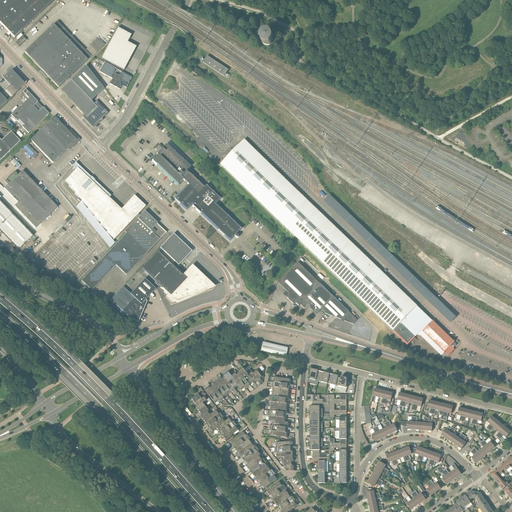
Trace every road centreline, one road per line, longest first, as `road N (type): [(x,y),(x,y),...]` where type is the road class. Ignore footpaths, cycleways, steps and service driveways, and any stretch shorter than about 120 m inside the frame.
road 1 (trunk): [(210,511),(75,365),(0,299)]
road 2 (trunk): [(0,315),(192,511)]
road 3 (residential): [(268,511),(183,399),(235,356),(267,366)]
road 4 (tertiary): [(99,147),(222,263),(237,299)]
road 5 (trunk): [(232,511),(129,368)]
road 6 (unclassified): [(99,147),(135,102),(186,0)]
road 7 (residential): [(511,411),(361,373)]
road 8 (tertiary): [(511,393),(364,347)]
road 9 (trunk): [(122,356),(98,328),(0,274)]
road 10 (trunk): [(50,414),(74,446),(159,511)]
road 11 (tertiary): [(0,44),(99,147)]
road 12 (residential): [(372,455),(404,438),(424,438),(478,475)]
